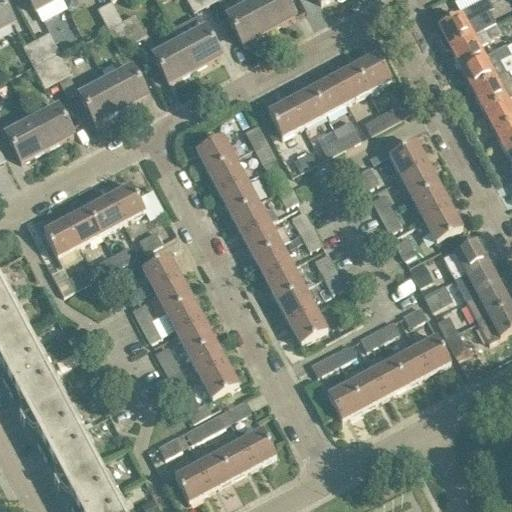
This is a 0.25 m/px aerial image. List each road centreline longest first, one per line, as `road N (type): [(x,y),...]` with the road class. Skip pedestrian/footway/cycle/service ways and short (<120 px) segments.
road 1 (residential): [(331,479),(150,137)]
road 2 (residential): [(150,137),(386,12)]
road 3 (residential): [(511,246),(386,12)]
road 4 (residential): [(0,221),(150,137)]
